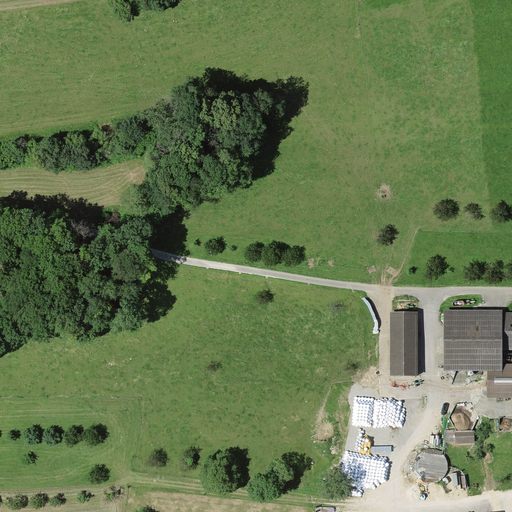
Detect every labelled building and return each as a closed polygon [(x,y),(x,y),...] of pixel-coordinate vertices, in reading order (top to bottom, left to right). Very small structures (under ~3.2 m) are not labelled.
[(417,313),(391,314),(393,377),(418,376),(417,313)] [(511,314),(445,315),(445,368),(491,369),(503,369),(503,349),(511,348),(511,314)] [(96,315),(80,315),(80,327),(96,327),(96,315)] [(511,368),(503,369),(491,369),(491,397),(511,396),(511,368)] [(471,431),(454,431),(454,444),(472,443),(471,431)]
